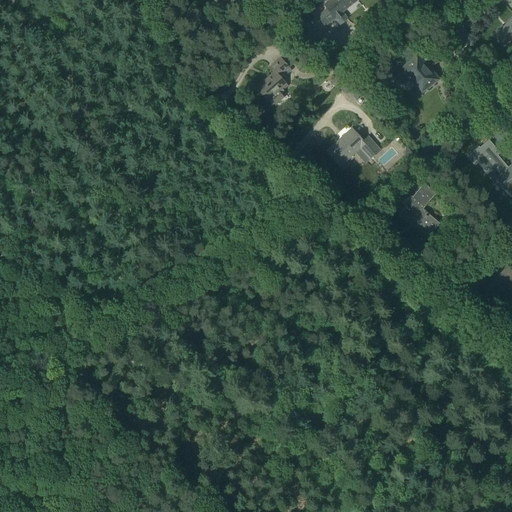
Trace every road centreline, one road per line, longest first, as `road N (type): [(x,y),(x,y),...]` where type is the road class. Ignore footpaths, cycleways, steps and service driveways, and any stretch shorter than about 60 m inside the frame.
road 1 (track): [(345,208),(217,101),(183,64),(153,0)]
road 2 (track): [(216,279),(0,400)]
road 3 (unclassified): [(511,348),(345,208)]
road 4 (track): [(345,208),(216,279)]
